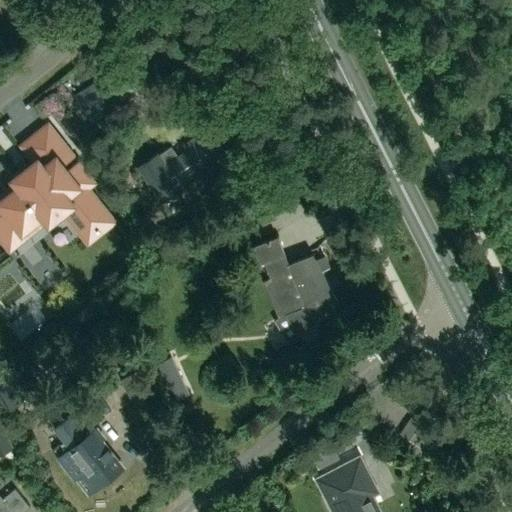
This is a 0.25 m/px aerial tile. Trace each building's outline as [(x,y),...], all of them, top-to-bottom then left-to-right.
[(106,111),(98,99),(84,109),(92,121),(106,111)] [(179,185),(214,160),(231,148),(217,128),(200,140),(178,156),(171,145),(158,154),(157,153),(138,167),(162,200),(181,188),(179,185)] [(4,191),(0,193),(0,238),(7,248),(43,219),(46,222),(68,205),(92,236),(110,221),(84,187),(90,182),(75,162),(79,159),(78,158),(74,161),(56,138),(31,157),(34,161),(29,164),(32,168),(20,178),(17,174),(11,178),(18,186),(7,195),(4,191)] [(261,148),(268,160),(283,152),(276,140),(261,148)] [(312,223),(322,209),(335,219),(347,203),(328,188),(325,191),(306,177),(286,204),(312,223)] [(264,262),(271,278),(263,281),(278,318),(275,319),(289,344),(300,338),(298,334),(315,324),(312,317),(338,304),(321,269),(330,265),(325,253),(316,256),(313,248),(286,259),(284,254),(277,236),(253,246),(260,263),(264,262)] [(10,325),(9,326),(14,333),(20,340),(38,326),(46,320),(39,313),(34,306),(26,313),(17,320),(17,319),(14,322),(10,325)] [(0,344),(0,370),(10,366),(0,344)] [(150,365),(168,403),(189,394),(172,356),(150,365)] [(131,400),(157,387),(147,369),(122,382),(131,400)] [(25,399),(5,376),(0,379),(0,402),(9,413),(25,399)] [(90,399),(78,409),(92,426),(104,416),(90,399)] [(432,423),(423,418),(414,412),(401,432),(419,444),(432,423)] [(74,481),(76,479),(87,494),(98,485),(99,486),(122,468),(101,441),(105,438),(97,429),(87,437),(70,415),(53,428),(68,448),(56,458),(74,481)] [(0,452),(12,447),(0,420),(0,452)] [(375,511),(369,499),(360,482),(367,479),(358,461),(316,483),(330,511),(375,511)] [(0,511),(23,511),(25,511),(30,506),(15,488),(2,498),(0,495),(0,511)]
